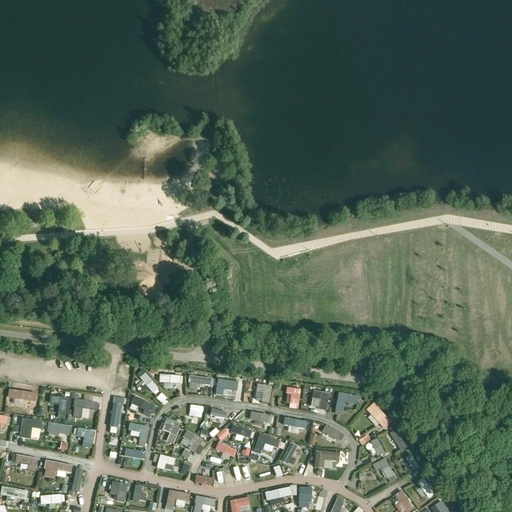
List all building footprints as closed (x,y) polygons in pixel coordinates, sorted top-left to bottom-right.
[(134,374),(117,371),(114,393),(131,395),(134,374)] [(158,390),(145,375),(140,380),(139,380),(152,395),(158,390)] [(212,379),(189,375),(188,385),(190,385),(199,386),(211,388),(212,379)] [(169,377),(160,377),(159,385),(165,385),(175,386),(180,386),(180,378),(177,378),(169,377)] [(238,384),(218,381),(216,397),(222,398),(224,389),(237,391),(238,384)] [(148,392),(141,383),(136,388),(143,396),(148,392)] [(269,406),(272,387),(265,386),(264,389),(262,403),(262,404),(269,406)] [(262,403),(264,389),(257,388),(254,402),(262,403)] [(290,405),(290,410),(298,411),(302,390),(293,389),(292,395),(290,405)] [(36,395),(9,391),(8,400),(14,400),(23,402),(35,403),(36,395)] [(330,395),(313,391),(311,399),(312,399),(320,401),(318,410),(318,411),(326,413),(330,395)] [(162,395),(157,401),(165,408),(170,402),(162,395)] [(69,399),(50,396),(48,405),(59,407),(58,414),(67,416),(69,399)] [(153,407),(134,397),(130,405),(131,406),(129,411),(136,414),(138,409),(149,415),(153,407)] [(346,399),(338,398),(335,411),(336,411),(342,412),(344,413),(346,399)] [(311,408),(318,410),(320,401),(312,399),(311,408)] [(83,402),(75,401),(73,419),(82,420),(83,410),(93,412),(95,412),(96,403),(93,403),(83,402)] [(377,402),(368,411),(386,430),(395,422),(377,402)] [(125,405),(116,404),(112,435),(121,436),(125,405)] [(37,410),(27,409),(26,416),(36,417),(37,410)] [(93,412),(83,410),(82,420),(92,421),(93,412)] [(227,415),(209,411),(208,417),(210,418),(225,421),(226,421),(227,415)] [(269,417),(251,413),(249,421),(255,422),(264,424),(268,425),(269,417)] [(225,421),(210,418),(208,423),(224,426),(225,421)] [(19,426),(22,426),(22,429),(35,431),(41,432),(42,432),(43,423),(24,421),(24,419),(20,419),(19,426)] [(308,423),(285,419),(283,427),(288,428),(302,430),(306,431),(308,423)] [(169,420),(167,425),(175,429),(177,424),(169,420)] [(70,428),(49,424),(48,432),(68,436),(70,428)] [(149,428),(129,424),(128,432),(134,433),(132,439),(139,441),(138,443),(139,443),(146,445),(149,428)] [(167,425),(165,425),(162,432),(165,434),(162,441),(174,446),(180,431),(175,429),(167,425)] [(253,432),(233,426),(230,434),(250,440),(253,432)] [(341,435),(326,426),(322,434),(325,435),(337,442),(341,435)] [(225,429),(216,436),(219,440),(228,433),(225,429)] [(95,433),(75,430),(73,437),(79,438),(86,439),(94,441),(95,433)] [(409,446),(398,430),(391,435),(401,451),(409,446)] [(203,441),(187,432),(183,438),(184,439),(181,445),(196,454),(203,441)] [(280,442),(259,435),(254,450),(262,453),(264,446),(266,446),(272,448),(277,450),(280,442)] [(337,442),(325,435),(323,439),(335,446),(337,442)] [(359,441),(361,445),(370,441),(367,436),(359,441)] [(386,455),(378,439),(371,443),(378,458),(386,455)] [(350,444),(346,441),(341,448),(346,451),(350,444)] [(291,445),(289,444),(281,462),(289,466),(292,459),(297,448),(291,445)] [(235,452),(220,445),(217,452),(223,455),(221,458),(230,462),(235,452)] [(80,449),(74,447),(72,453),(78,455),(80,449)] [(250,451),(244,449),(241,456),(248,458),(250,451)] [(143,453),(126,450),(124,457),(134,459),(141,461),(143,453)] [(193,456),(184,451),(181,456),(193,463),(196,457),(193,456)] [(260,455),(253,452),(251,459),(258,461),(260,455)] [(341,454),(315,452),(314,469),(319,469),(319,461),(325,461),(333,462),(337,462),(340,463),(341,454)] [(38,460),(12,455),(11,463),(20,465),(28,466),(27,471),(27,472),(36,474),(38,460)] [(421,469),(412,455),(406,459),(415,472),(421,469)] [(175,460),(160,456),(156,469),(164,471),(166,465),(173,468),(175,460)] [(297,462),(292,459),(289,466),(294,468),(297,462)] [(395,477),(386,460),(374,466),(377,473),(378,473),(383,483),(395,477)] [(333,462),(325,461),(324,470),(332,470),(333,462)] [(72,467),(46,462),(43,478),(54,481),(55,475),(58,471),(60,472),(66,473),(71,474),(72,467)] [(191,465),(185,463),(183,470),(190,472),(191,465)] [(244,464),(235,467),(238,476),(247,473),(244,464)] [(280,467),(274,469),(277,479),(283,476),(280,467)] [(79,494),(83,471),(75,469),(71,493),(79,494)] [(228,469),(215,473),(216,479),(230,475),(228,469)] [(195,477),(195,484),(212,486),(213,479),(195,477)] [(437,495),(424,479),(417,484),(421,489),(427,496),(430,500),(437,495)] [(128,485),(111,482),(109,496),(114,497),(113,501),(125,503),(128,485)] [(28,493),(2,487),(0,494),(0,496),(7,498),(15,499),(26,502),(28,493)] [(143,488),(135,487),(134,494),(135,494),(133,502),(139,503),(140,502),(141,494),(143,488)] [(290,488),(264,494),(266,502),(269,502),(284,499),(291,497),(290,488)] [(312,489),(299,488),(298,504),(311,505),(312,489)] [(422,500),(427,496),(421,489),(417,493),(422,500)] [(190,496),(169,491),(165,506),(166,506),(173,507),(175,500),(177,501),(185,503),(188,504),(190,496)] [(407,511),(413,508),(402,492),(396,496),(397,498),(393,500),(401,511),(407,511)] [(61,496),(40,497),(40,498),(41,505),(41,506),(62,505),(62,503),(61,496)] [(108,497),(100,496),(99,504),(106,506),(108,497)] [(215,501),(196,497),(194,503),(195,504),(194,508),(193,511),(200,511),(201,510),(202,505),(210,507),(213,507),(215,501)] [(249,511),(246,497),(228,502),(230,511),(249,511)] [(346,501),(338,498),(332,511),(341,511),(342,509),(346,501)] [(30,504),(22,502),(21,510),(28,511),(30,504)] [(448,511),(442,502),(436,506),(440,511),(448,511)]
